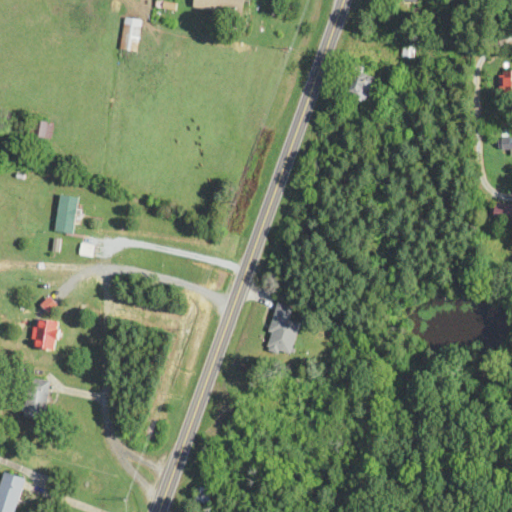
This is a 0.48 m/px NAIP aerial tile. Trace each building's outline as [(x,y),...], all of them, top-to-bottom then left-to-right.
[(245,0),(195,0),(194,9),(243,17),(245,0)] [(142,20),(124,18),(120,51),(139,53),(142,20)] [(358,70),(347,91),(366,101),(377,81),(358,70)] [(511,70),(500,71),(500,93),(511,93),(511,70)] [(51,142),(55,124),(35,120),(31,137),(51,142)] [(511,156),(511,155),(511,137),(499,138),(499,150),(511,150),(511,156)] [(76,233),(78,197),(60,196),(58,232),(76,233)] [(511,204),(493,204),(492,222),(511,222),(511,204)] [(294,308),(279,303),(265,349),(292,357),(301,324),(291,320),(294,308)] [(35,348),(58,349),(59,320),(36,320),(35,348)] [(24,417),(46,420),(51,380),(29,377),(24,417)] [(15,511),(26,479),(4,473),(0,486),(0,511),(15,511)] [(214,492),(200,487),(195,500),(209,506),(214,492)]
